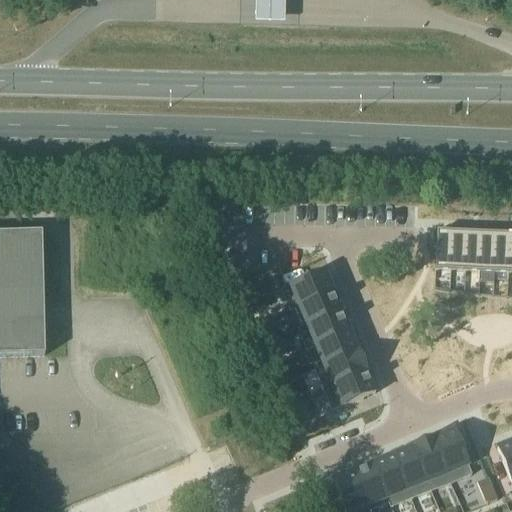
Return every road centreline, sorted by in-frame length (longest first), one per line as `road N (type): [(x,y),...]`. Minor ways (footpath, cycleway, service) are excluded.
road 1 (primary): [(0,125),(511,141)]
road 2 (primary): [(511,89),(0,82)]
road 3 (residential): [(409,424),(339,238)]
road 4 (residential): [(339,238),(218,235)]
